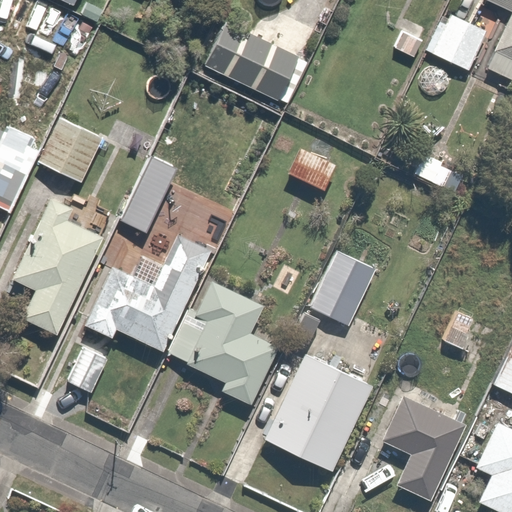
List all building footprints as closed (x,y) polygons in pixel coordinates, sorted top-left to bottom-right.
[(79,0),(46,0),(73,13),(79,0)] [(511,61),(511,0),(481,0),(508,12),(490,52),(511,61)] [(488,33),(444,13),(425,53),(469,74),(488,33)] [(307,63),(225,21),(203,64),(285,106),(307,63)] [(422,36),(403,25),(388,49),(408,60),(422,36)] [(6,133),(0,129),(0,213),(9,218),(36,165),(49,140),(12,121),(6,133)] [(101,143),(59,122),(49,140),(36,165),(79,187),(101,143)] [(337,166),(282,134),(273,150),(292,161),(284,174),(321,195),(337,166)] [(176,166),(151,153),(117,221),(142,234),(176,166)] [(465,175),(424,153),(411,177),(452,199),(465,175)] [(256,171),(239,163),(228,187),(244,195),(256,171)] [(56,335),(105,241),(66,220),(71,209),(46,197),(5,276),(35,291),(22,318),(56,335)] [(186,304),(214,252),(177,232),(156,271),(138,262),(129,278),(113,268),(81,325),(111,342),(118,330),(159,353),(186,304)] [(380,266),(340,247),(310,311),(350,330),(380,266)] [(197,310),(186,304),(159,353),(250,403),(280,348),(254,334),(268,309),(214,280),(197,310)] [(474,326),(448,312),(432,341),(459,355),(474,326)] [(111,358),(85,343),(62,384),(88,399),(111,358)] [(511,350),(508,349),(492,387),(511,396),(511,350)] [(374,390),(307,356),(263,441),(329,476),(374,390)] [(468,437),(406,398),(379,441),(411,460),(396,484),(427,503),(468,437)] [(489,511),(511,511),(511,429),(493,421),(470,472),(487,480),(475,505),(489,511)] [(368,466),(347,455),(327,491),(349,502),(368,466)]
